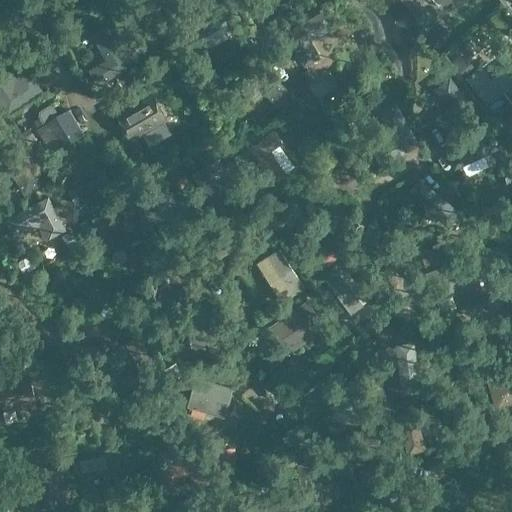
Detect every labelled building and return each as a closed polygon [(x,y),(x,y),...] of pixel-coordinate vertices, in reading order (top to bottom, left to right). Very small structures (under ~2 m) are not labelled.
[(240,16),(232,2),(194,25),(202,38),(240,16)] [(173,10),(158,18),(164,28),(179,20),(173,10)] [(279,11),(275,22),(286,26),(290,15),(279,11)] [(309,39),(333,25),(325,11),(287,33),(305,64),(319,56),(309,39)] [(99,84),(130,65),(107,27),(93,35),(108,60),(90,70),(99,84)] [(434,32),(429,42),(441,48),(446,38),(434,32)] [(35,45),(31,37),(22,42),(27,50),(35,45)] [(235,48),(226,52),(230,61),(239,57),(235,48)] [(455,67),(463,77),(475,68),(467,58),(455,67)] [(486,102),(511,82),(511,64),(490,81),(480,68),(468,78),(486,102)] [(283,110),(295,98),(263,66),(251,78),(283,110)] [(0,97),(9,111),(40,90),(31,76),(14,87),(1,67),(0,67),(0,97)] [(312,68),(305,73),(311,84),(319,80),(312,68)] [(134,78),(130,72),(118,79),(122,85),(134,78)] [(53,77),(43,83),(47,90),(57,83),(53,77)] [(446,133),(475,111),(450,79),(437,88),(452,108),(436,120),(446,133)] [(122,92),(129,103),(142,96),(135,84),(122,92)] [(167,118),(153,95),(119,115),(132,138),(167,118)] [(350,100),(352,105),(357,106),(360,103),(359,98),(354,96),(350,100)] [(41,111),(39,116),(58,149),(83,135),(68,110),(60,115),(55,106),(50,105),(41,111)] [(395,137),(385,142),(374,148),(382,162),(417,143),(397,106),(383,114),(383,115),(395,137)] [(501,130),(511,125),(511,124),(508,114),(497,119),(501,130)] [(281,121),(285,127),(294,121),(290,115),(281,121)] [(425,124),(416,128),(421,138),(430,134),(425,124)] [(22,134),(29,146),(36,141),(29,130),(22,134)] [(269,152),(282,143),(274,131),(249,149),(273,181),(285,173),(269,152)] [(455,167),(500,146),(493,131),(448,153),(455,167)] [(25,193),(41,184),(19,145),(3,154),(25,193)] [(178,161),(184,171),(192,166),(186,156),(178,161)] [(211,205),(237,191),(219,159),(193,174),(211,205)] [(49,167),(50,176),(62,175),(62,166),(49,167)] [(74,204),(109,187),(103,173),(67,191),(74,204)] [(152,222),(178,208),(160,176),(134,191),(152,222)] [(410,193),(428,208),(425,213),(435,222),(439,217),(447,224),(457,212),(420,181),(410,193)] [(51,237),(65,229),(48,197),(7,218),(15,233),(41,219),(51,237)] [(110,251),(136,238),(119,206),(93,219),(110,251)] [(368,240),(363,229),(356,233),(361,244),(368,240)] [(71,232),(63,236),(71,250),(78,246),(71,232)] [(310,276),(343,253),(334,240),(301,263),(310,276)] [(276,287),(285,300),(292,296),(304,288),(278,249),(266,257),(283,283),(276,287)] [(437,263),(434,253),(422,257),(425,267),(437,263)] [(437,299),(475,285),(466,260),(428,274),(437,299)] [(345,272),(340,275),(338,272),(327,281),(351,313),(362,304),(345,282),(350,278),(345,272)] [(324,326),(307,302),(277,324),(294,347),(324,326)] [(192,313),(188,315),(193,324),(196,322),(206,342),(211,350),(222,344),(218,336),(204,307),(192,313)] [(335,326),(328,331),(336,341),(343,336),(335,326)] [(126,340),(140,370),(141,373),(155,367),(154,363),(140,334),(126,340)] [(480,345),(479,336),(471,336),(471,345),(480,345)] [(7,346),(10,356),(20,352),(17,342),(7,346)] [(404,393),(420,391),(413,343),(398,345),(398,344),(389,346),(385,350),(386,363),(400,361),(404,393)] [(173,359),(163,365),(169,375),(179,369),(173,359)] [(156,371),(147,375),(153,386),(161,382),(156,371)] [(498,406),(511,401),(511,372),(489,379),(498,406)] [(35,399),(29,374),(0,381),(0,386),(5,407),(27,401),(29,408),(41,405),(39,398),(35,399)] [(189,406),(194,407),(206,411),(224,416),(232,387),(197,377),(189,406)] [(342,430),(368,417),(353,385),(326,397),(342,430)] [(132,427),(175,405),(168,390),(125,412),(132,427)] [(379,405),(392,408),(395,396),(381,393),(379,405)] [(418,425),(437,420),(433,404),(398,414),(409,453),(424,448),(418,425)] [(48,421),(40,425),(45,437),(54,433),(48,421)] [(353,462),(384,448),(374,427),(344,440),(353,462)] [(194,437),(188,428),(177,435),(183,444),(194,437)] [(39,446),(44,458),(62,450),(58,439),(39,446)] [(300,444),(302,452),(314,448),(311,440),(300,444)] [(201,489),(215,481),(195,450),(161,472),(170,486),(190,472),(201,489)] [(288,468),(297,463),(290,451),(281,456),(288,468)] [(320,459),(314,461),(299,465),(311,508),(326,503),(317,473),(323,471),(320,459)] [(37,503),(70,502),(70,491),(63,491),(62,472),(37,472),(37,467),(30,467),(30,484),(36,484),(37,503)] [(89,509),(104,504),(100,492),(85,496),(89,509)] [(256,511),(287,511),(289,496),(278,495),(277,502),(257,500),(256,511)]
